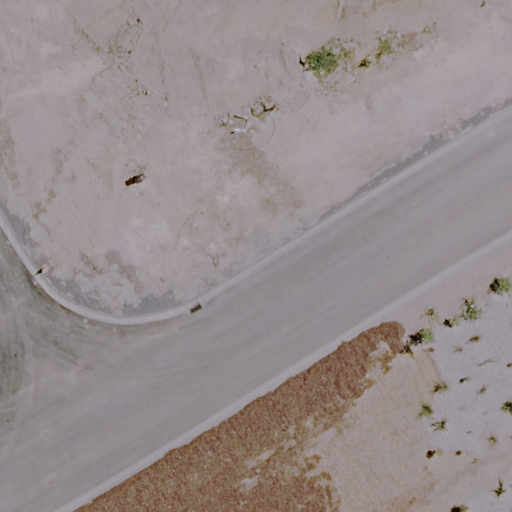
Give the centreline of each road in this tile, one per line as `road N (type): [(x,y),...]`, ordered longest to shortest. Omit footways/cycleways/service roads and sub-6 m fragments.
road 1 (residential): [(71,437),(511,165)]
road 2 (residential): [(71,437),(0,322)]
